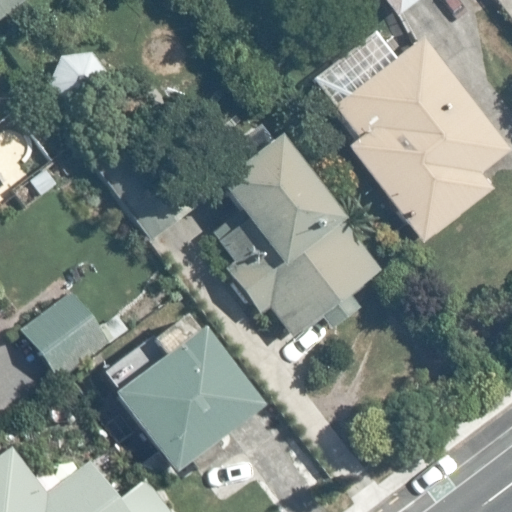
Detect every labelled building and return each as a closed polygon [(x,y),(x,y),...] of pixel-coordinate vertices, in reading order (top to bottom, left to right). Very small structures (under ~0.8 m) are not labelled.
[(0,0),(0,17),(21,0),(0,0)] [(414,0),(379,0),(392,17),(414,0)] [(390,59),(370,32),(310,79),(354,138),(343,147),(415,242),(484,189),(472,174),(504,150),(418,38),(390,59)] [(88,53),(51,59),(41,91),(64,121),(112,84),(88,53)] [(285,339),(319,313),(331,328),(376,293),(364,278),(373,271),(259,126),(198,173),(231,215),(205,235),(225,261),(216,268),(251,313),(259,306),(285,339)] [(15,330),(53,382),(119,332),(101,308),(86,319),(66,292),(15,330)] [(98,368),(112,387),(102,395),(160,475),(249,410),(176,311),(98,368)] [(37,494),(5,449),(0,452),(0,511),(164,511),(141,480),(116,498),(86,458),(37,494)]
